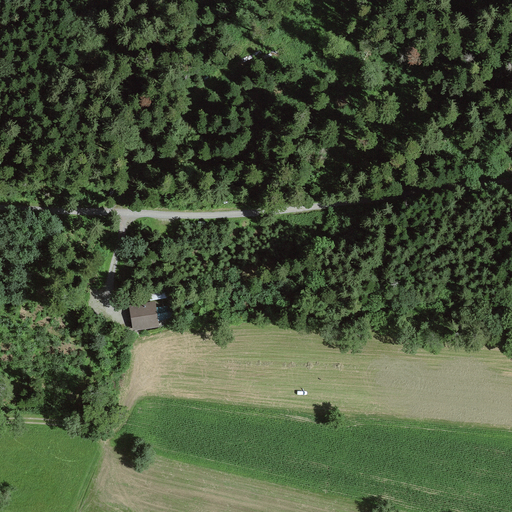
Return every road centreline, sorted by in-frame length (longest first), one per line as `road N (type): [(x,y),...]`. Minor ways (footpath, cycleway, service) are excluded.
road 1 (track): [(128,215),(256,213),(511,180)]
road 2 (track): [(0,209),(128,215)]
